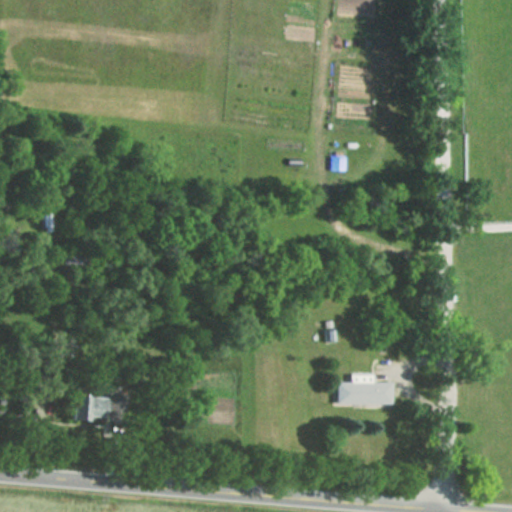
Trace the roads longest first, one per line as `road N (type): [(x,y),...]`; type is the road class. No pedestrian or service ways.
road 1 (residential): [(448,507),(441,0)]
road 2 (tertiary): [(504,511),(0,473)]
